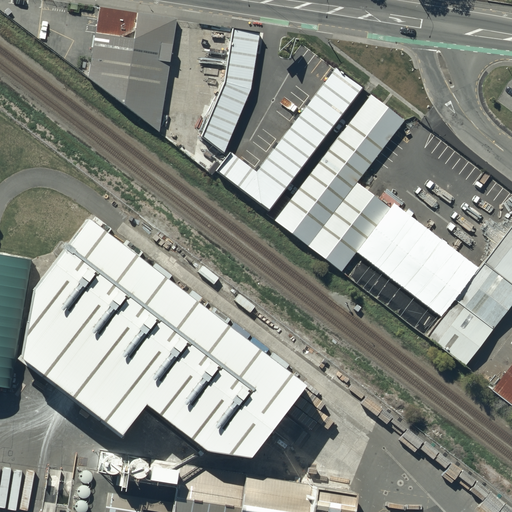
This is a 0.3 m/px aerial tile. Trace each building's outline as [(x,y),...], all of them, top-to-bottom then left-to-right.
[(131,38),(96,34),(90,79),(161,134),(177,20),(135,14),(131,38)] [(401,112),(364,84),(267,208),(335,260),(384,197),(353,173),(401,112)] [(298,368),(78,200),(27,269),(17,346),(116,419),(140,389),(197,433),(242,442),(298,368)] [(511,300),(511,221),(454,299),(491,328),(511,300)] [(17,346),(27,269),(28,250),(0,246),(0,377),(8,379),(17,346)] [(464,364),(491,328),(454,299),(426,336),(464,364)] [(341,511),(347,478),(177,453),(168,511),(341,511)] [(86,470),(85,470),(84,470),(83,471),(82,471),(82,472),(81,472),(81,473),(80,473),(80,474),(80,475),(80,476),(80,477),(80,478),(80,479),(80,480),(81,480),(81,481),(82,481),(82,482),(83,482),(84,482),(84,483),(85,483),(86,483),(87,483),(88,483),(89,482),(90,482),(90,481),(91,481),(91,480),(92,480),(92,479),(92,478),(92,477),(92,476),(92,475),(92,474),(92,473),(91,473),(91,472),(90,472),(90,471),(89,471),(88,470),(87,470),(86,470)] [(84,484),(83,485),(82,485),(81,485),(80,486),(79,486),(79,487),(78,487),(78,488),(78,489),(77,489),(77,490),(77,491),(77,492),(77,493),(78,494),(78,495),(79,495),(79,496),(80,497),(81,497),(82,498),(83,498),(84,498),(85,498),(86,498),(87,497),(88,497),(88,496),(89,496),(89,495),(90,495),(90,494),(90,493),(90,492),(90,491),(90,490),(90,489),(90,488),(89,487),(89,486),(88,486),(87,485),(86,485),(85,485),(84,484)] [(168,499),(107,491),(104,511),(140,511),(141,507),(167,510),(168,499)] [(81,499),(80,499),(79,499),(79,500),(78,500),(77,500),(77,501),(76,501),(76,502),(75,502),(75,503),(75,504),(74,505),(74,506),(74,507),(75,507),(75,508),(75,509),(76,510),(77,511),(78,511),(83,511),(84,511),(85,511),(86,511),(86,510),(87,509),(87,508),(88,508),(88,507),(88,506),(88,505),(88,504),(87,503),(87,502),(86,502),(86,501),(85,500),(84,500),(83,499),(82,499),(81,499)]
